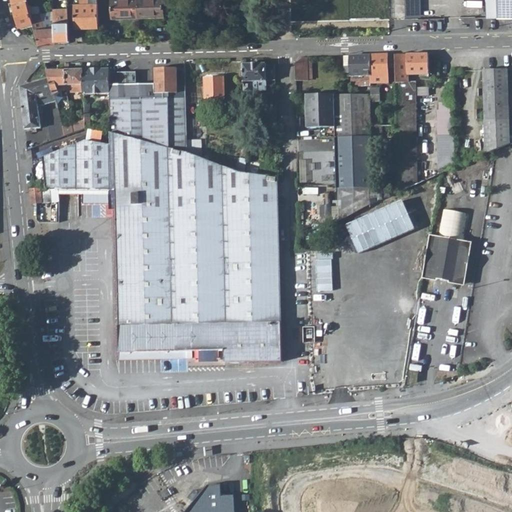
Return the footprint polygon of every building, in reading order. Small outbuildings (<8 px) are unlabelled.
[(33,21),(31,14),(27,0),(11,0),(12,3),(19,25),(33,21)] [(74,26),(98,25),(97,1),(88,1),(87,0),(80,0),(80,2),(73,2),(74,26)] [(112,0),(113,16),(138,15),(137,0),(112,0)] [(164,14),(163,0),(137,0),(138,15),(164,14)] [(338,0),(338,19),(390,19),(389,0),(338,0)] [(407,0),(407,16),(421,16),(421,0),(407,0)] [(511,0),(495,0),(496,16),(511,15),(511,0)] [(54,7),(55,27),(56,38),(68,38),(68,21),(67,6),(54,7)] [(33,21),(39,43),(56,42),(56,38),(55,27),(45,27),(41,12),(31,14),(33,21)] [(428,72),(428,53),(394,54),(395,81),(396,87),(398,144),(399,191),(416,183),(415,94),(428,94),(427,85),(414,86),(408,86),(407,80),(407,73),(418,72),(418,75),(428,75),(428,72)] [(370,54),(344,55),(344,67),(350,67),(351,75),(359,75),(359,84),(371,84),(371,82),(370,54)] [(387,74),(387,54),(370,54),(371,82),(384,82),(384,74),(387,74)] [(387,81),(395,81),(394,54),(387,54),(387,74),(387,81)] [(295,80),(307,80),(307,56),(302,56),(294,63),(295,80)] [(244,64),(244,91),(254,91),(253,82),(266,82),(266,80),(275,80),(274,65),(266,65),(266,63),(244,64)] [(83,69),(83,93),(109,93),(109,72),(109,71),(109,68),(83,69)] [(136,70),(109,71),(109,72),(109,93),(110,132),(187,150),(187,139),(185,82),(177,82),(177,68),(155,68),(155,83),(136,83),(136,70)] [(56,84),(65,84),(65,69),(47,69),(49,77),(53,93),(58,92),(57,89),(56,84)] [(81,93),(83,93),(83,69),(65,69),(65,84),(74,85),(74,91),(81,90),(81,93)] [(483,71),(486,154),(496,150),(511,144),(508,70),(483,71)] [(41,127),(38,106),(55,102),(53,93),(49,77),(20,86),(23,110),(25,129),(41,127)] [(206,100),(224,99),(224,81),(211,81),(211,78),(205,78),(206,100)] [(254,91),(266,90),(266,82),(253,82),(254,91)] [(375,88),(375,85),(371,85),(371,94),(372,101),(379,100),(379,88),(375,88)] [(307,94),(308,124),(308,128),(335,128),(335,137),(371,137),(370,124),(370,94),(307,94)] [(457,103),(442,102),(436,164),(452,165),(457,103)] [(64,135),(62,128),(57,108),(44,111),(51,140),(64,135)] [(384,115),(372,116),(372,139),(385,139),(384,115)] [(72,125),(73,132),(84,128),(84,121),(72,125)] [(62,128),(64,135),(73,132),(72,125),(62,128)] [(187,150),(110,132),(111,144),(111,189),(115,189),(229,194),(229,193),(260,191),(260,200),(278,199),(277,178),(243,173),(202,156),(187,150)] [(335,137),(336,187),(372,187),(371,137),(335,137)] [(187,150),(202,156),(202,139),(187,139),(187,150)] [(58,189),(111,189),(111,144),(87,140),(43,158),(46,189),(58,189)] [(278,164),(260,162),(259,173),(264,175),(277,176),(278,176),(278,164)] [(43,206),(43,202),(42,189),(42,187),(30,188),(32,203),(35,203),(37,203),(37,207),(43,206)] [(43,202),(59,201),(58,189),(46,189),(42,189),(43,202)] [(229,194),(115,189),(118,352),(186,352),(223,352),(223,363),(235,363),(279,363),(278,199),(260,200),(260,191),(229,193),(229,194)] [(340,204),(341,213),(372,208),(371,197),(366,198),(365,193),(351,195),(352,202),(340,204)] [(462,288),(469,246),(428,239),(421,281),(462,288)] [(223,352),(186,352),(118,352),(119,360),(186,360),(186,363),(223,363),(223,352)] [(232,511),(232,498),(219,498),(219,487),(207,487),(184,511),(232,511)]
